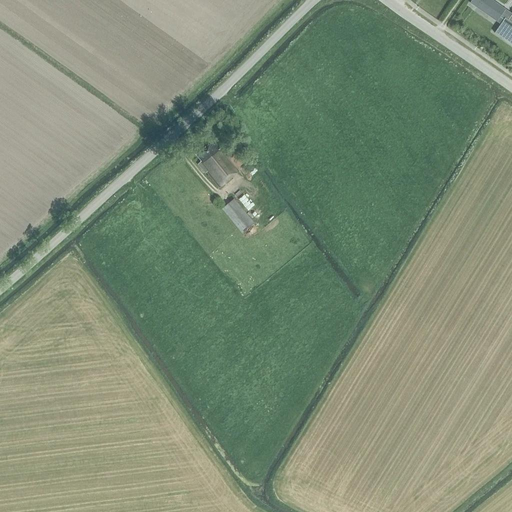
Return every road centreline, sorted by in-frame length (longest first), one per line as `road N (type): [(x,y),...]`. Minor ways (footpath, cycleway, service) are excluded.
road 1 (tertiary): [(0,289),(313,0)]
road 2 (tertiary): [(511,87),(386,0)]
